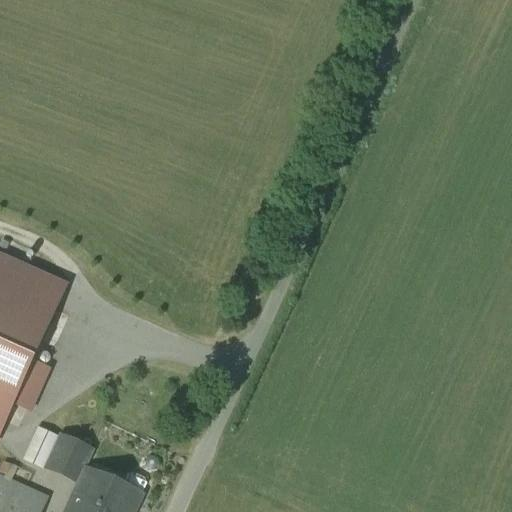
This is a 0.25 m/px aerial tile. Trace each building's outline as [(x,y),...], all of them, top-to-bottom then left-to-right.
[(33,365),(65,294),(0,264),(0,437),(14,407),(33,365)] [(33,365),(14,407),(30,414),(49,372),(33,365)] [(38,431),(26,459),(43,467),(56,440),(38,431)] [(62,439),(47,471),(75,484),(90,452),(62,439)] [(84,480),(96,486),(99,479),(86,473),(84,480)] [(99,479),(96,486),(118,497),(123,488),(125,484),(102,473),(99,479)] [(125,484),(123,488),(142,498),(146,486),(144,481),(133,476),(127,477),(125,484)] [(42,511),(47,501),(0,479),(0,511),(42,511)] [(84,480),(67,511),(135,511),(142,498),(123,488),(118,497),(96,486),(84,480)]
